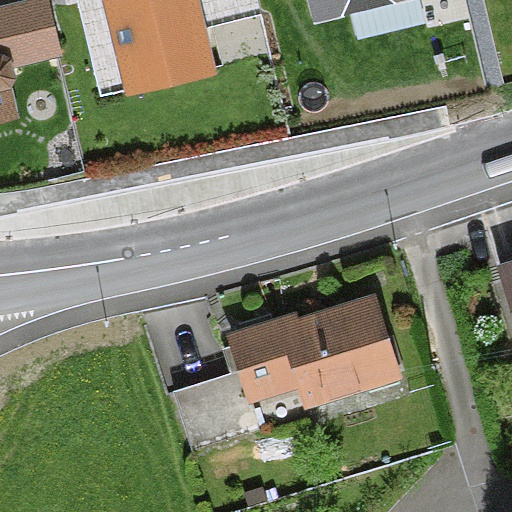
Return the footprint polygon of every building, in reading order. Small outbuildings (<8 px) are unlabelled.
[(210,73),(192,0),(107,0),(129,92),(210,73)] [(395,0),(313,0),(318,18),(395,0)] [(0,118),(12,115),(0,67),(58,53),(45,1),(0,12),(0,118)] [(511,263),(496,269),(511,320),(511,263)] [(294,326),(292,320),(228,340),(242,382),(289,367),(301,404),(392,375),(369,302),(294,326)] [(202,384),(170,392),(184,441),(216,432),(202,384)]
